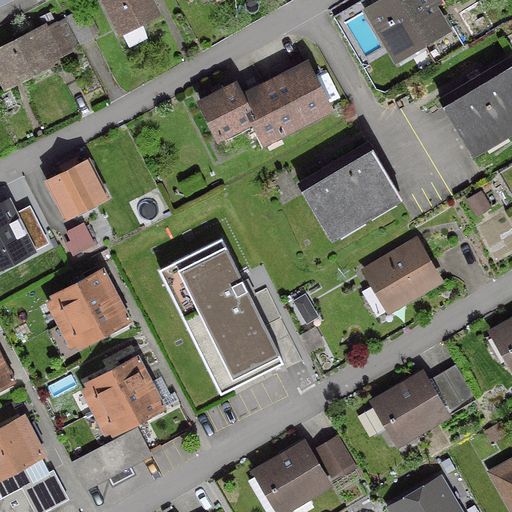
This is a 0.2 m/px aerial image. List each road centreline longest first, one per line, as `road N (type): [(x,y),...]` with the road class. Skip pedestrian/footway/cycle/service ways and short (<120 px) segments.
road 1 (residential): [(511,283),(128,511)]
road 2 (residential): [(0,173),(316,0)]
